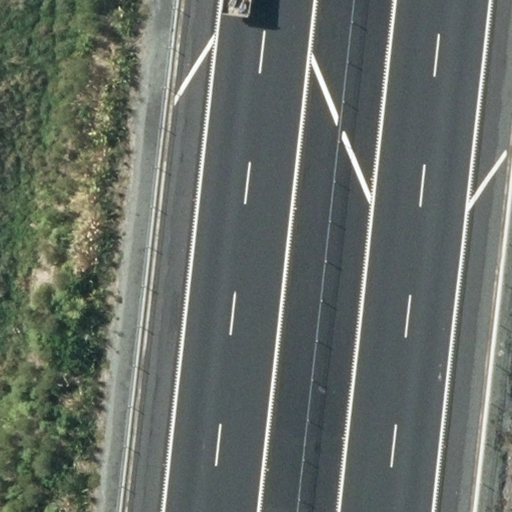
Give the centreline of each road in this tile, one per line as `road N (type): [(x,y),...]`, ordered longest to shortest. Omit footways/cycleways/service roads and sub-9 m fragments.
road 1 (motorway): [(471,0),(410,511)]
road 2 (motorway): [(233,511),(290,0)]
